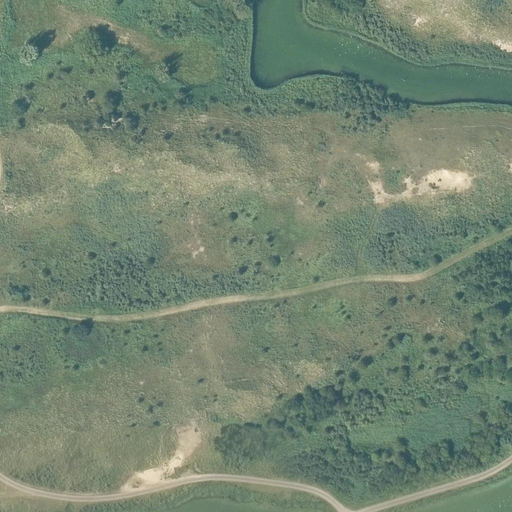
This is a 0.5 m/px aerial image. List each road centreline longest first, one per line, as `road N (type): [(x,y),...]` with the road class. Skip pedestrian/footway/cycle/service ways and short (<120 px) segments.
road 1 (track): [(0,310),(148,317),(356,279),(422,277),(511,231)]
road 2 (track): [(20,487),(122,498),(207,476),(250,479),(300,486),(344,511)]
